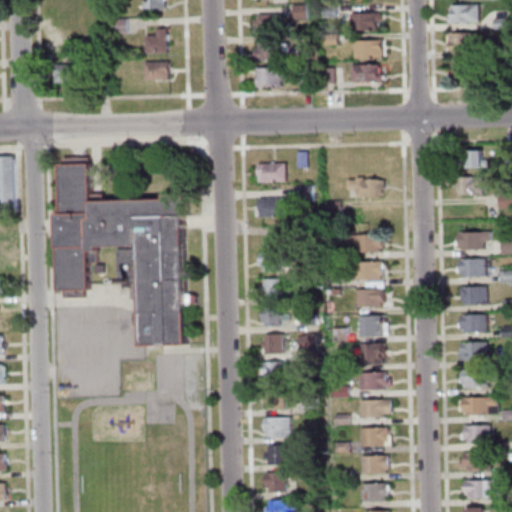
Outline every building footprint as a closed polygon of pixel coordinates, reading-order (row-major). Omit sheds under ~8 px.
[(53,0),(54,10),(79,10),(78,0),(53,0)] [(143,0),(163,0),(163,7),(144,8),(143,0)] [(305,5),(305,19),(292,19),(292,5),(305,5)] [(448,14),(451,14),(451,6),(478,5),(478,22),(448,22),(448,14)] [(335,15),(322,16),(321,7),(335,6),(335,15)] [(375,13),(376,29),(351,30),(350,13),(375,13)] [(279,14),(280,21),(288,21),(288,31),(253,31),(253,20),(256,20),(256,14),(279,14)] [(126,33),(112,33),(112,19),(125,19),(126,33)] [(493,19),(506,19),(507,29),(493,29),(493,19)] [(79,46),(79,27),(55,27),(55,46),(79,46)] [(155,29),(165,29),(166,52),(145,52),(144,35),(155,35),(155,29)] [(475,50),(448,50),(448,33),(474,33),(475,50)] [(323,44),(323,36),(337,35),(337,44),(323,44)] [(354,40),(381,40),(381,57),(354,57),(354,40)] [(253,48),(257,48),(257,42),(280,41),(280,44),(286,43),(287,51),(280,51),(280,59),(254,59),(253,48)] [(453,61),(474,60),(474,76),(453,77),(453,61)] [(144,79),(144,62),(167,61),(167,79),(144,79)] [(86,73),(77,73),(77,81),(54,82),(54,64),(86,63),(86,73)] [(377,64),(378,75),(381,75),(381,81),(352,81),(351,64),(377,64)] [(255,68),(279,67),(279,69),(285,69),(285,80),(279,80),(279,85),(256,85),(255,68)] [(325,82),(324,69),(332,68),(333,82),(325,82)] [(508,83),(496,83),(495,69),(508,69),(508,83)] [(300,85),(299,73),(308,73),(309,84),(300,85)] [(97,94),(96,79),(105,79),(105,94),(97,94)] [(455,149),(456,168),(487,167),(487,160),(482,160),(481,148),(455,149)] [(501,149),(501,163),(511,163),(510,149),(501,149)] [(296,151),(306,151),(306,167),(296,167),(296,151)] [(350,171),(384,170),(383,153),(350,153),(350,171)] [(0,211),(15,211),(13,155),(0,155),(0,211)] [(61,291),(59,197),(64,197),(63,165),(65,165),(65,158),(92,158),(92,165),(94,165),(94,195),(106,195),(107,202),(168,200),(168,195),(190,194),(191,216),(187,216),(189,295),(196,295),(199,297),(199,305),(197,308),(189,308),(190,344),(145,345),(144,283),(131,284),(132,288),(126,288),(126,284),(118,284),(118,251),(143,250),(143,246),(101,248),(101,252),(100,252),(100,264),(92,264),(93,291),(87,291),(87,298),(67,299),(67,291),(61,291)] [(256,164),(284,163),(284,181),(256,182),(256,164)] [(452,178),(453,188),(456,188),(456,195),(481,194),(481,190),(483,190),(483,182),(481,182),(481,177),(457,177),(457,178),(452,178)] [(346,179),(379,179),(380,196),(347,197),(346,179)] [(295,185),(311,185),(312,202),(295,202),(295,185)] [(511,193),(498,193),(498,208),(511,207),(511,193)] [(257,198),(285,197),(285,215),(258,216),(257,198)] [(325,200),(340,200),(340,212),(325,212),(325,200)] [(457,233),(458,247),(460,247),(460,250),(484,249),(484,241),(490,241),(489,231),(457,233)] [(355,234),(380,234),(380,251),(356,252),(355,234)] [(511,239),(500,239),(500,254),(511,254),(511,239)] [(286,254),(287,263),(279,263),(280,270),(262,271),(261,251),(279,250),(279,254),(286,254)] [(458,259),(458,267),(455,267),(455,272),(458,272),(458,273),(461,273),(461,277),(485,276),(484,259),(458,259)] [(355,262),(381,261),(382,279),(356,280),(355,262)] [(97,266),(106,265),(107,274),(97,275),(97,266)] [(511,271),(498,271),(498,281),(511,281),(511,271)] [(263,279),(281,279),(281,298),(263,298),(263,279)] [(458,286),(459,300),(463,300),(463,305),(487,305),(487,286),(458,286)] [(356,290),(383,289),(383,306),(357,307),(356,290)] [(298,292),(314,292),(315,302),(299,303),(298,292)] [(511,299),(502,299),(502,308),(511,308),(511,299)] [(262,307),(280,306),(281,326),(262,327),(262,307)] [(459,314),(459,322),(457,322),(457,327),(460,327),(460,329),(462,329),(462,332),(486,332),(486,314),(459,314)] [(299,315),(315,315),(315,325),(299,326),(299,315)] [(358,316),(383,315),(384,336),(359,337),(358,316)] [(511,326),(501,327),(501,337),(511,336),(511,326)] [(332,328),(346,328),(346,341),(332,341),(332,328)] [(298,336),(314,333),(317,350),(301,353),(298,336)] [(264,334),(282,334),(283,353),(265,354),(264,334)] [(460,342),(460,350),(457,350),(457,360),(487,360),(486,342),(460,342)] [(360,343),(383,343),(383,363),(360,364),(360,343)] [(511,355),(501,355),(501,364),(511,364),(511,355)] [(262,362),(282,362),(282,381),(262,381),(262,362)] [(489,369),(489,387),(461,388),(461,383),(458,383),(457,378),(461,378),(461,377),(459,377),(459,373),(461,373),(461,369),(489,369)] [(359,373),(385,372),(385,389),(359,390),(359,373)] [(511,383),(500,383),(500,393),(511,393),(511,383)] [(332,386),(348,386),(348,397),(332,397),(332,386)] [(266,389),(283,389),(283,409),(266,409),(266,389)] [(498,396),(499,414),(465,415),(464,412),(462,412),(462,410),(458,410),(458,400),(461,400),(461,397),(498,396)] [(301,399),(317,398),(317,412),(302,413),(301,399)] [(391,413),(384,413),(384,417),(360,418),(360,400),(383,399),(390,399),(391,413)] [(511,420),(502,421),(502,410),(511,410),(511,420)] [(334,414),(349,414),(349,424),(334,425),(334,414)] [(265,417),(289,417),(290,437),(265,438),(265,417)] [(463,425),(490,425),(490,442),(466,443),(466,440),(460,440),(459,434),(463,433),(463,425)] [(360,428),(386,427),(387,445),(361,446),(360,428)] [(334,442),(349,442),(349,452),(334,452),(334,442)] [(267,445),(285,445),(285,465),(267,465),(267,445)] [(464,453),(464,460),(459,460),(459,467),(465,467),(465,471),(491,470),(490,452),(464,453)] [(361,456),(387,455),(387,473),(361,474),(361,456)] [(335,469),(350,469),(350,479),(335,479),(335,469)] [(265,473),(284,472),(285,492),(266,492),(265,473)] [(464,480),(500,479),(500,491),(492,491),(492,498),(467,498),(467,494),(464,494),(464,480)] [(0,500),(8,500),(8,482),(0,481),(0,500)] [(361,484),(387,483),(387,501),(361,501),(361,484)] [(267,511),(267,501),(286,500),(286,508),(294,507),(294,511),(267,511)]
